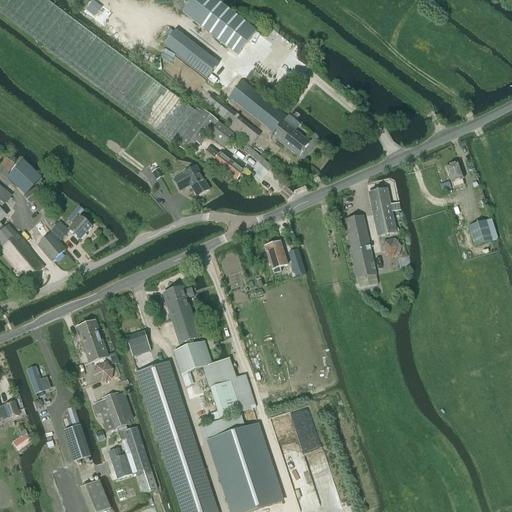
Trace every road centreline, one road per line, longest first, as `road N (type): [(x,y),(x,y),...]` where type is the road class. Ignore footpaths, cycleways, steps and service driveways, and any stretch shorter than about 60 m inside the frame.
road 1 (unclassified): [(244,229),(511,106)]
road 2 (unclassified): [(0,341),(244,229)]
road 3 (unclassified): [(244,229),(225,218),(192,219),(0,307)]
